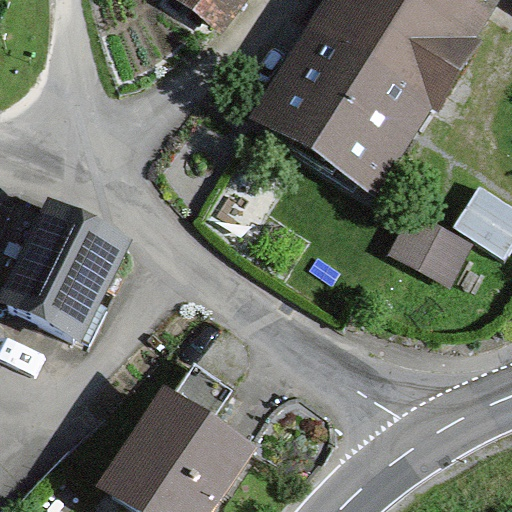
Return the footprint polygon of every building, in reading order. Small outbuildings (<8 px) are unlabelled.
[(188,0),(217,22),(234,0),(188,0)] [(511,0),(319,0),(240,129),(371,210),(434,109),(443,115),(511,4),(511,12),(508,19),(511,21),(511,0)] [(461,239),(511,255),(511,202),(476,191),(461,239)] [(124,248),(40,208),(0,291),(0,304),(78,342),(124,248)] [(466,257),(421,227),(395,265),(440,295),(466,257)] [(208,511),(255,442),(168,385),(103,483),(146,511),(208,511)]
